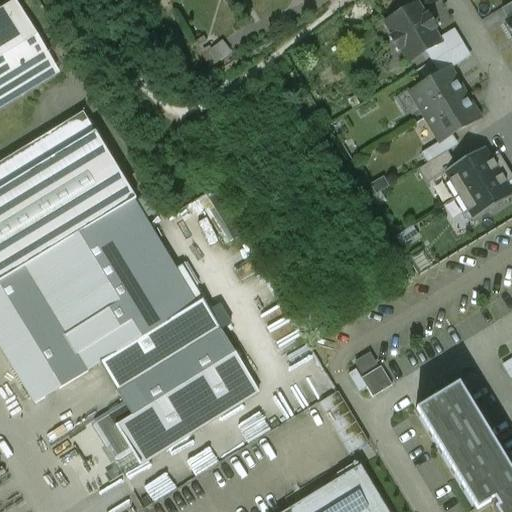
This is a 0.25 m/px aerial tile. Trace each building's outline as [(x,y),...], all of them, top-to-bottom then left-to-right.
[(15,3),(0,11),(0,106),(58,72),(15,3)] [(511,3),(500,10),(508,22),(511,19),(511,3)] [(416,5),(385,24),(393,37),(390,39),(397,50),(400,49),(408,62),(425,52),(435,46),(439,43),(431,30),(434,29),(427,17),(424,18),(416,5)] [(204,38),(191,45),(205,69),(232,54),(224,40),(210,48),(204,38)] [(435,46),(425,52),(431,63),(441,58),(442,57),(435,46)] [(441,58),(431,63),(439,76),(449,70),(441,58)] [(439,76),(410,94),(425,119),(464,95),(449,70),(439,76)] [(464,95),(425,119),(439,143),(451,136),(478,119),(464,95)] [(82,114),(0,163),(0,283),(23,270),(23,269),(133,202),(135,201),(82,114)] [(439,143),(420,154),(427,164),(447,152),(457,146),(451,136),(439,143)] [(455,166),(443,173),(444,174),(449,182),(444,185),(457,206),(510,174),(499,156),(492,160),(485,148),(455,166)] [(443,173),(455,166),(447,152),(427,164),(416,171),(426,186),(444,174),(443,173)] [(511,177),(510,174),(457,206),(462,215),(467,212),(472,221),(511,197),(511,194),(506,185),(511,181),(511,177)] [(161,205),(146,192),(137,202),(152,215),(161,205)] [(133,202),(23,269),(87,372),(87,373),(196,306),(133,202)] [(0,283),(0,348),(34,405),(87,373),(87,372),(23,270),(0,283)] [(220,303),(208,307),(214,328),(226,324),(220,303)] [(218,329),(119,390),(118,396),(123,404),(131,417),(115,427),(130,453),(139,466),(258,392),(218,329)] [(510,377),(511,375),(511,356),(502,362),(510,377)] [(391,358),(360,377),(367,389),(371,396),(402,377),(391,358)] [(367,389),(360,377),(355,367),(344,374),(357,396),(367,389)] [(511,511),(511,476),(456,384),(413,410),(474,511),(475,511),(493,501),(497,507),(492,510),(492,511),(511,511)] [(334,391),(314,404),(345,455),(365,443),(334,391)] [(123,404),(94,422),(93,426),(114,459),(118,460),(130,453),(115,427),(131,417),(123,404)] [(385,511),(357,466),(279,511),(385,511)] [(152,498),(173,487),(166,473),(145,484),(152,498)]
